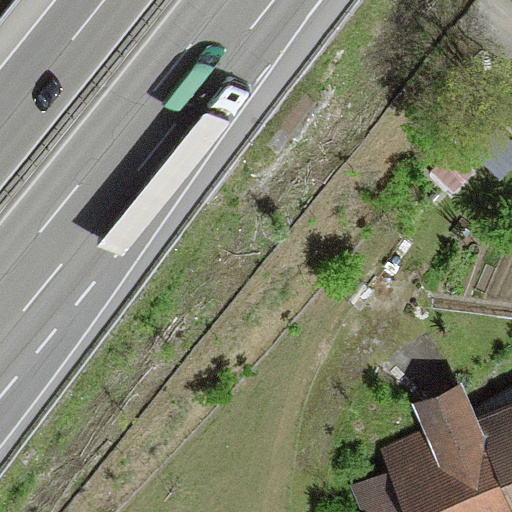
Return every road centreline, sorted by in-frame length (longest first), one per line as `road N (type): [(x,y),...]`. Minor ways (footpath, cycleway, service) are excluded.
road 1 (motorway): [(0,309),(249,0)]
road 2 (motorway): [(103,0),(0,129)]
